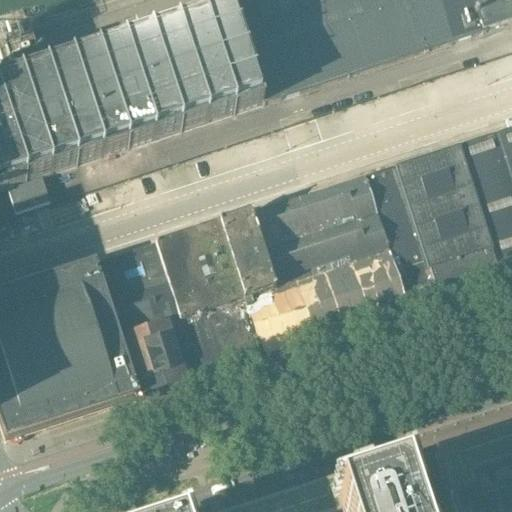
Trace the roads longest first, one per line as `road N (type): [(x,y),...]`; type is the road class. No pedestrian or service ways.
road 1 (residential): [(0,280),(511,112)]
road 2 (tertiary): [(511,329),(0,496)]
road 3 (tertiary): [(159,511),(511,396)]
